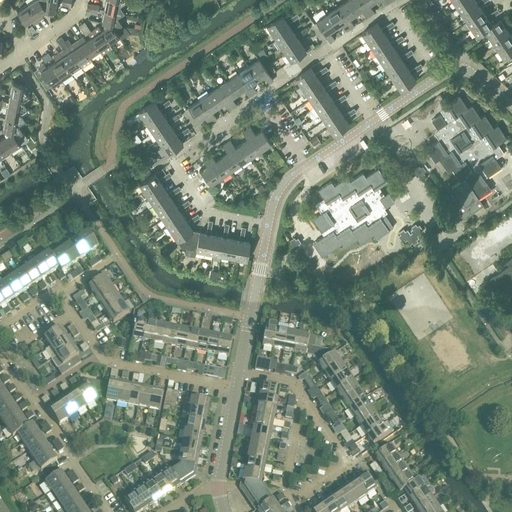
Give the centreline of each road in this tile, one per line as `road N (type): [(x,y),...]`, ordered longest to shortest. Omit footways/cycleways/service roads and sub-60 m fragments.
road 1 (unknown): [(406,0),(264,105),(168,159)]
road 2 (unclassified): [(268,226),(238,371)]
road 3 (residential): [(235,390),(97,357)]
road 4 (residential): [(290,499),(338,470),(339,453),(302,400)]
